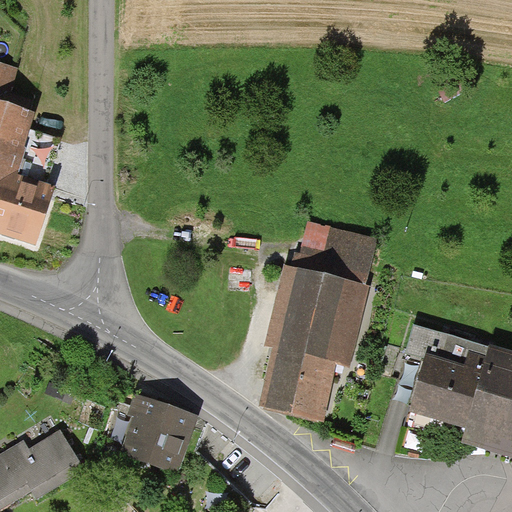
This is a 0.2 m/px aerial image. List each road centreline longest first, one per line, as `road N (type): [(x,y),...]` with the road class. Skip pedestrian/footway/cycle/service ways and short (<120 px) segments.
road 1 (residential): [(84,321),(246,418),(354,511)]
road 2 (residential): [(96,0),(97,232),(84,321)]
